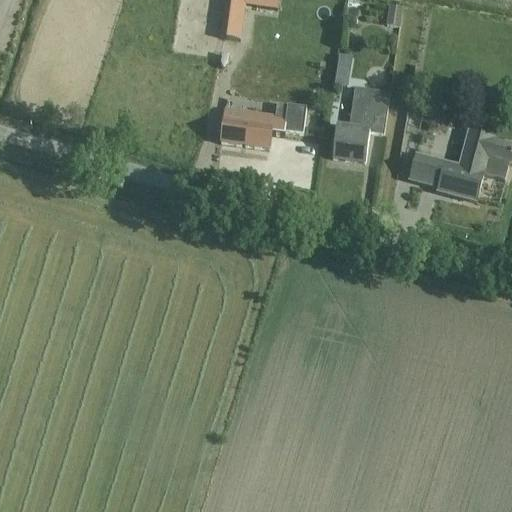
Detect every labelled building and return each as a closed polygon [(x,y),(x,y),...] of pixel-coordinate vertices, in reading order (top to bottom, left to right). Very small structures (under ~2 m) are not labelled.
[(231,0),(226,42),(240,44),(245,0),(231,0)] [(256,0),(256,10),(278,13),(279,0),(256,0)] [(292,18),(289,83),(315,84),(318,19),(292,18)] [(339,59),(334,89),(346,91),(351,61),(339,59)] [(337,131),(332,162),(365,167),(369,137),(384,140),(390,97),(355,92),(349,133),(337,131)] [(225,113),(220,147),(269,154),(271,138),(284,140),(285,136),(303,138),(306,112),(277,108),(275,120),(225,113)] [(433,142),(437,119),(427,117),(424,140),(433,142)] [(438,192),(437,195),(475,206),(483,179),(504,184),(508,168),(511,169),(511,166),(511,149),(492,144),(492,143),(468,136),(459,171),(416,160),(409,184),(438,192)]
